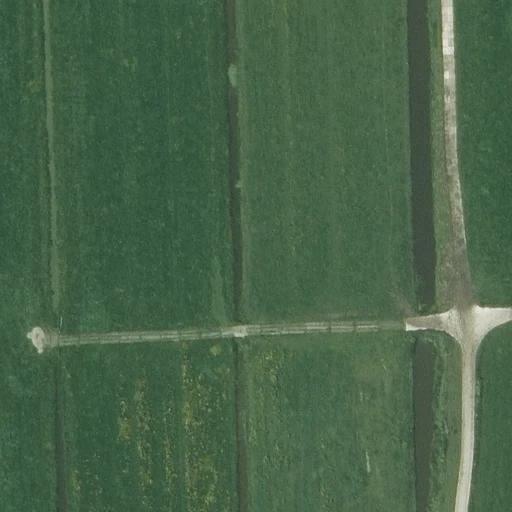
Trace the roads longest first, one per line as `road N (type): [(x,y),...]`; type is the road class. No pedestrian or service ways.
road 1 (track): [(511,317),(41,339)]
road 2 (track): [(460,324),(459,38)]
road 3 (track): [(460,324),(471,402),(455,511)]
